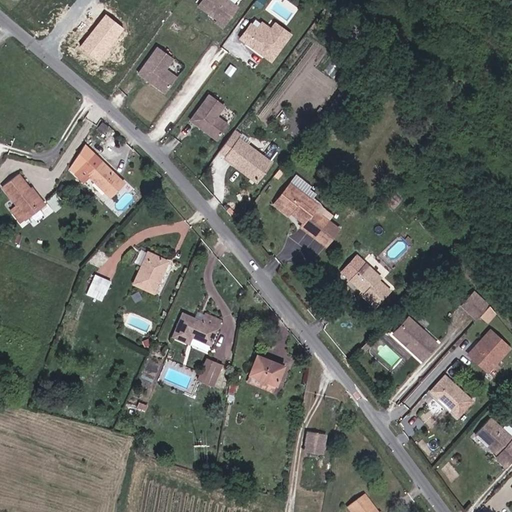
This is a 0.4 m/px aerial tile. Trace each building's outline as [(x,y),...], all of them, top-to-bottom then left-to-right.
[(238,7),(228,0),(199,0),(195,6),(224,27),(238,7)] [(260,21),(255,28),(248,23),(238,39),(271,62),(282,46),(287,40),(290,34),(273,23),(270,28),(260,21)] [(175,77),(164,68),(171,59),(155,47),(135,73),(151,85),(162,94),(175,77)] [(224,106),(205,94),(188,123),(206,134),(206,135),(217,142),(228,124),(217,118),(224,106)] [(250,137),(241,131),(236,137),(244,144),(246,142),(250,137)] [(236,137),(224,153),(231,158),(259,182),(273,165),(246,142),(244,144),(236,137)] [(111,198),(125,183),(95,153),(75,175),(84,184),(90,177),(111,198)] [(41,203),(32,191),(21,176),(4,189),(18,207),(14,210),(23,221),(29,217),(27,214),(41,203)] [(302,228),(316,238),(328,221),(330,220),(316,210),(320,206),(292,185),(278,203),(305,223),(302,228)] [(35,189),(32,191),(41,203),(27,214),(29,217),(30,218),(46,205),(35,189)] [(392,216),(397,210),(389,202),(384,209),(392,216)] [(328,221),(316,238),(327,246),(339,229),(328,221)] [(151,276),(161,280),(169,262),(149,253),(140,272),(151,276)] [(355,278),(367,264),(358,256),(345,270),(355,278)] [(368,263),(367,264),(355,278),(370,291),(367,295),(378,305),(391,289),(381,280),(384,276),(368,263)] [(155,292),(161,280),(151,276),(140,272),(135,283),(155,292)] [(90,287),(105,294),(109,285),(102,282),(104,278),(95,274),(90,287)] [(488,306),(472,291),(460,304),(476,319),(488,306)] [(222,320),(205,315),(203,323),(184,317),(176,341),(193,347),(196,338),(214,344),(222,320)] [(423,359),(436,343),(409,319),(399,330),(418,348),(415,353),(423,359)] [(486,373),(510,347),(490,329),(466,355),(486,373)] [(277,386),(285,368),(258,357),(250,376),(277,386)] [(219,368),(221,364),(209,359),(207,364),(219,368)] [(201,383),(213,387),(219,368),(207,364),(201,383)] [(217,388),(223,369),(219,368),(213,387),(217,388)] [(461,415),(473,400),(446,375),(432,391),(461,415)] [(506,466),(511,458),(511,437),(490,417),(477,432),(500,454),(498,457),(506,466)] [(325,434),(305,432),(302,454),(322,457),(325,434)] [(321,465),(314,464),(311,487),(318,488),(321,465)] [(377,511),(364,498),(350,511),(377,511)]
